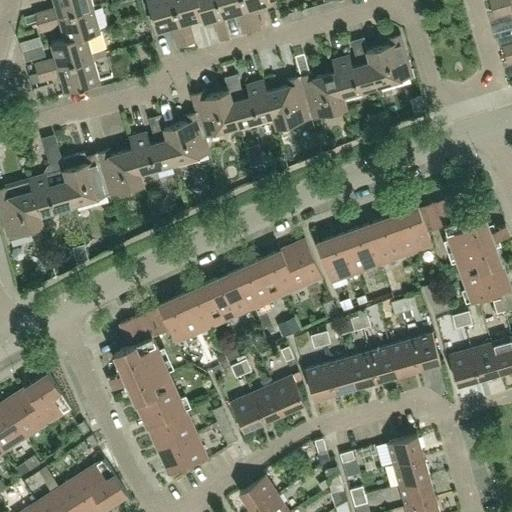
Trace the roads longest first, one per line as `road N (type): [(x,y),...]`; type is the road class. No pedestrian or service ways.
road 1 (tertiary): [(60,312),(305,195),(491,125)]
road 2 (residential): [(0,126),(151,92),(178,63),(392,0)]
road 3 (residential): [(177,511),(304,431),(411,401),(440,415)]
road 4 (residential): [(160,511),(127,464),(60,312)]
